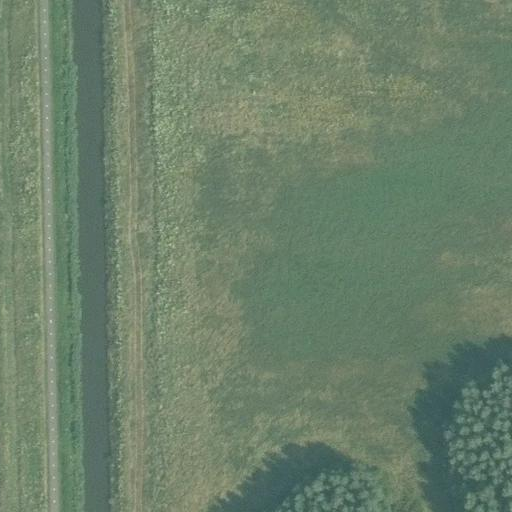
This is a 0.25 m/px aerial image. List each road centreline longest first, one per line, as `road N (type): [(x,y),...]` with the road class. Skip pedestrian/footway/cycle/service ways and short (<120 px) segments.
road 1 (track): [(30,511),(21,0)]
road 2 (track): [(129,0),(134,511)]
